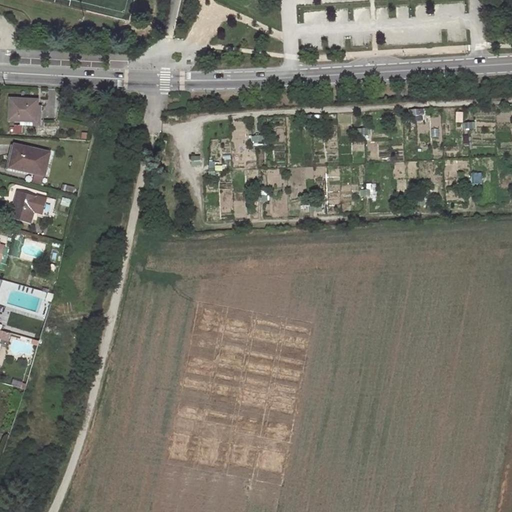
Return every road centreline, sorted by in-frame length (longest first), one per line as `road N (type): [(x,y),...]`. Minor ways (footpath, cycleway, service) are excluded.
road 1 (tertiary): [(0,71),(228,79),(511,63)]
road 2 (track): [(51,511),(77,462),(152,135)]
